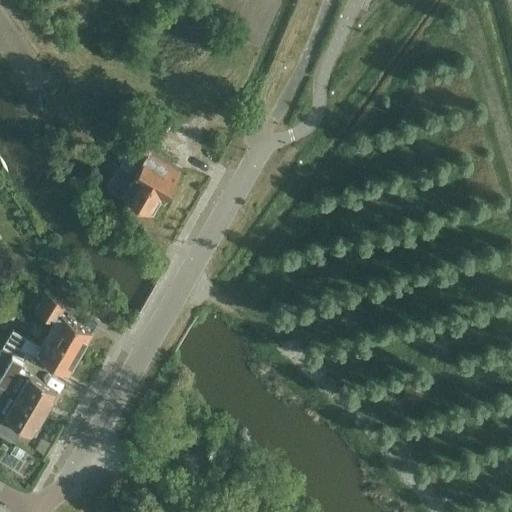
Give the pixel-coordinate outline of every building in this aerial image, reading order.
[(132,140),(119,164),(167,192),(179,170),(172,167),(174,162),(149,148),(158,131),(136,120),(127,138),(132,140)] [(167,192),(119,164),(109,181),(111,187),(153,212),(164,191),(167,192)] [(53,318),(46,329),(79,351),(92,329),(59,310),(66,300),(45,287),(34,307),(53,318)] [(7,334),(1,344),(4,346),(24,357),(29,348),(67,371),(79,351),(46,329),(39,341),(25,333),(12,325),(7,334)] [(4,346),(1,344),(0,346),(0,357),(17,368),(24,357),(4,346)] [(4,374),(0,380),(0,385),(44,411),(52,396),(55,398),(60,389),(27,370),(20,383),(4,374)] [(0,385),(0,393),(10,400),(3,414),(35,432),(40,424),(38,422),(44,411),(0,385)]
